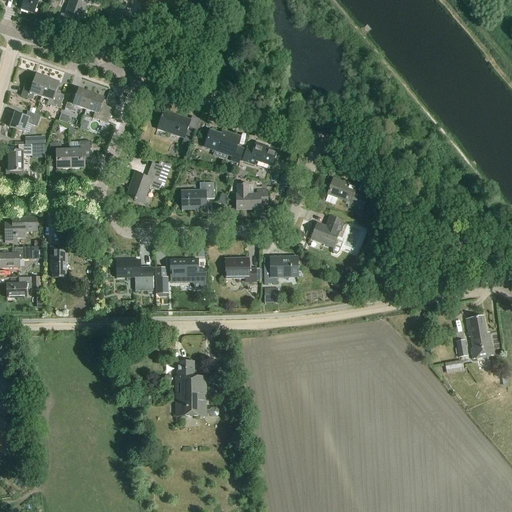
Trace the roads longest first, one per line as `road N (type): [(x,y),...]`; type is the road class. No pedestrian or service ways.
road 1 (track): [(0,328),(270,324),(504,289)]
road 2 (residential): [(98,196),(131,233),(278,230),(292,220),(320,140)]
road 3 (unclassified): [(504,289),(377,171),(320,140)]
road 4 (unclassified): [(320,140),(142,78)]
road 5 (residential): [(98,196),(142,78)]
